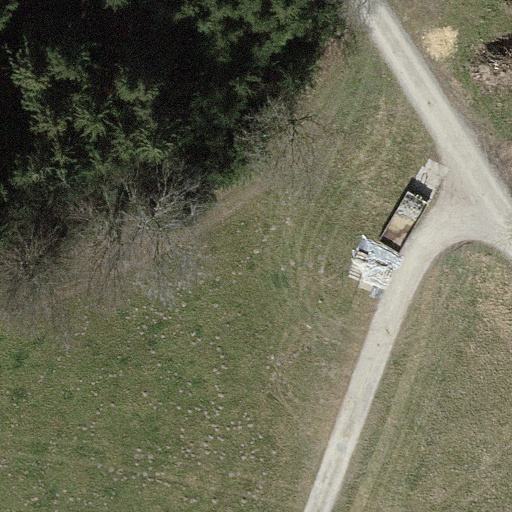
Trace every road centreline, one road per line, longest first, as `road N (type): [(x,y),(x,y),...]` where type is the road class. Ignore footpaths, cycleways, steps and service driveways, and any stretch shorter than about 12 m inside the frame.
road 1 (track): [(386,32),(220,181),(75,272),(0,292)]
road 2 (track): [(485,193),(420,248),(318,511)]
road 3 (track): [(511,227),(363,0)]
